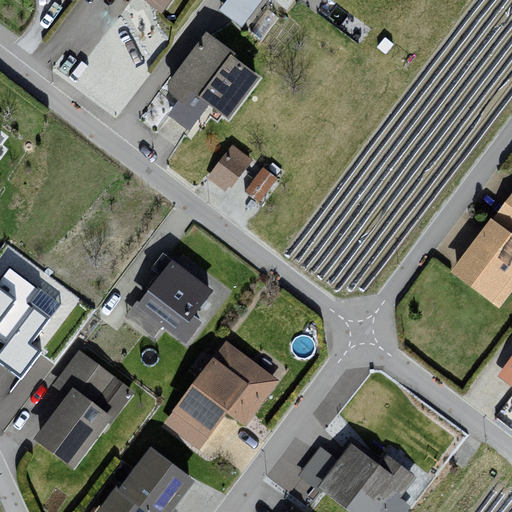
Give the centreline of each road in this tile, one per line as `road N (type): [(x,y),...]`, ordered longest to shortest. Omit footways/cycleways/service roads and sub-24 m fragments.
road 1 (residential): [(0,55),(361,331)]
road 2 (residential): [(361,331),(511,132)]
road 3 (residential): [(226,511),(361,331)]
road 4 (residential): [(361,331),(511,449)]
